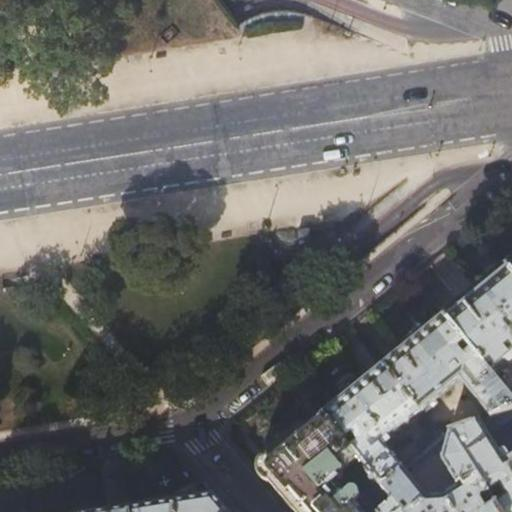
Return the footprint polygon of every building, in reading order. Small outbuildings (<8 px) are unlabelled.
[(459,303),(443,316),(491,374),(511,356),(511,274),(505,266),(474,291),(474,290),(467,295),(458,302),(459,303)] [(412,341),(382,365),(421,412),(423,409),(426,412),(437,403),(435,400),(460,381),(491,418),(511,409),(511,399),(491,374),(443,316),(442,315),(426,328),(427,329),(412,341)] [(387,439),(421,412),(382,365),(365,378),(366,379),(354,388),(321,414),(380,488),(401,471),(403,469),(385,447),(390,442),(387,439)] [(487,434),(511,419),(511,409),(491,418),(450,432),(488,493),(499,486),(506,496),(494,503),(499,511),(511,511),(511,457),(505,463),(504,461),(506,459),(506,456),(504,453),(501,452),(499,454),(487,434)] [(381,511),(392,503),(380,488),(321,414),(291,439),(263,462),(261,466),(260,469),(260,473),(293,511),(381,511)] [(401,471),(380,488),(392,503),(381,511),(499,511),(494,503),(488,493),(450,432),(442,461),(460,490),(442,501),(438,498),(432,498),(427,501),(401,471)] [(163,504),(129,509),(129,511),(227,511),(213,496),(163,504)]
